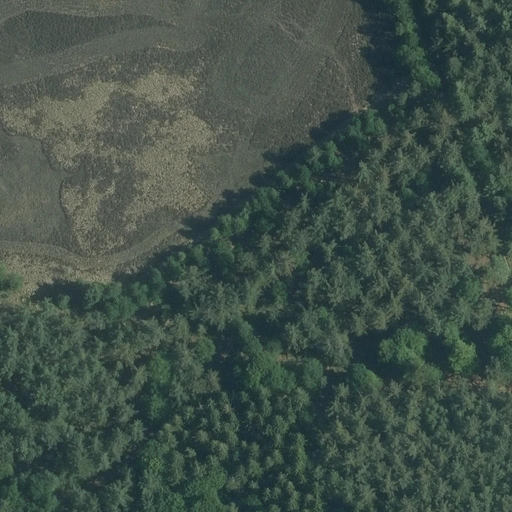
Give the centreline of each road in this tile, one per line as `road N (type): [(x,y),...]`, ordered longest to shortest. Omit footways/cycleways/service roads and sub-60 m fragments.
road 1 (track): [(0,505),(94,483),(248,409),(313,395),(511,391)]
road 2 (track): [(409,0),(462,144)]
road 3 (track): [(511,274),(462,144)]
